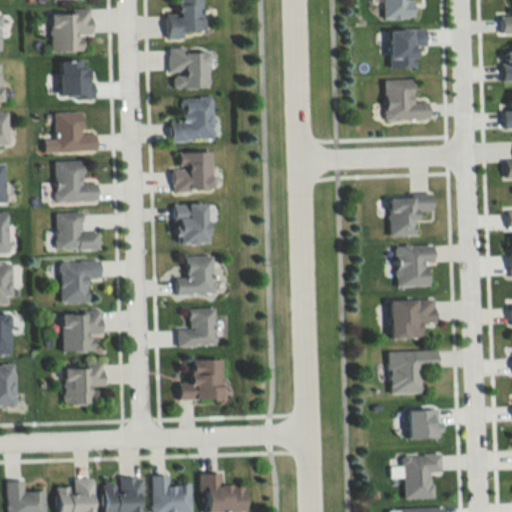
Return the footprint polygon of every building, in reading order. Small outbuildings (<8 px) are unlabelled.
[(165,13),(165,38),(182,38),(182,30),(201,29),(200,0),(174,0),(175,13),(165,13)] [(377,0),(408,0),(409,14),(378,15),(377,0)] [(511,0),(511,29),(497,30),(496,13),(506,13),(506,4),(511,4),(511,0)] [(89,8),(48,9),(49,51),(82,51),(81,34),(90,34),(89,8)] [(383,26),(395,26),(395,24),(402,24),(402,26),(420,25),(421,43),(408,44),(408,45),(410,45),(410,53),(409,53),(409,63),(384,64),(383,26)] [(507,40),(511,39),(511,77),(497,78),(496,61),(503,61),(503,57),(500,57),(499,48),(503,48),(503,47),(504,45),(507,43),(507,40)] [(207,88),(207,48),(168,48),(168,88),(207,88)] [(90,98),(89,60),(58,60),(59,98),(90,98)] [(378,76),(408,75),(409,87),(407,87),(408,99),(423,98),(424,116),(396,117),(394,118),(391,118),(390,117),(380,118),(378,76)] [(508,89),(511,88),(511,125),(500,126),(499,109),(509,108),(509,105),(505,105),(505,100),(509,100),(508,89)] [(169,141),(211,140),(210,97),(179,98),(180,121),(168,122),(169,141)] [(52,112),(52,151),(94,151),(94,133),(80,134),(80,112),(52,112)] [(171,169),(171,191),(210,190),(210,152),(174,152),(174,169),(171,169)] [(511,174),(502,175),(501,159),(511,159),(511,174)] [(95,183),(80,183),(80,161),(52,161),(52,201),(95,201),(95,183)] [(383,195),(408,194),(408,198),(427,197),(427,208),(411,208),(411,215),(408,215),(408,219),(411,219),(411,232),(385,233),(383,195)] [(173,203),(173,242),(206,242),(206,203),(173,203)] [(511,224),(503,225),(502,209),(511,208),(511,224)] [(53,250),(97,250),(97,231),(79,231),(79,212),(53,212),(53,250)] [(429,242),(429,261),(419,261),(419,271),(423,270),(424,276),(425,276),(425,284),(392,285),(392,274),(390,273),(390,269),(391,268),(390,243),(429,242)] [(174,294),(211,293),(210,255),(182,256),(183,277),(173,277),(174,294)] [(97,277),(97,260),(57,261),(57,302),(86,302),(86,277),(97,277)] [(0,303),(9,304),(9,263),(0,262),(0,303)] [(384,297),(412,296),(412,297),(429,296),(430,320),(414,321),(415,330),(416,330),(416,335),(386,336),(384,297)] [(213,308),(187,308),(187,329),(175,329),(175,346),(213,345),(213,308)] [(59,351),(93,351),(93,333),(99,333),(99,311),(59,311),(59,351)] [(0,355),(8,356),(8,314),(0,313),(0,355)] [(383,350),(431,348),(432,364),(415,365),(416,391),(384,392),(383,350)] [(220,400),(220,359),(189,359),(189,382),(176,382),(176,400),(220,400)] [(0,405),(12,405),(11,364),(0,364),(0,405)] [(61,403),(101,403),(101,364),(61,364),(61,403)] [(402,407),(432,406),(433,418),(434,418),(435,428),(433,428),(434,435),(403,436),(402,407)] [(418,452),(436,451),(436,469),(425,469),(425,473),(426,473),(426,482),(429,482),(429,495),(399,496),(398,464),(396,463),(396,456),(399,453),(406,453),(407,454),(418,453),(418,452)] [(243,511),(243,485),(217,485),(217,473),(200,473),(200,511),(243,511)] [(185,511),(188,511),(187,483),(166,484),(165,474),(148,475),(149,511),(185,511)] [(69,478),(70,487),(54,487),(54,511),(90,511),(90,477),(69,478)] [(138,511),(138,477),(100,477),(100,511),(138,511)] [(41,511),(41,490),(20,491),(19,480),(3,480),(4,511),(41,511)]
